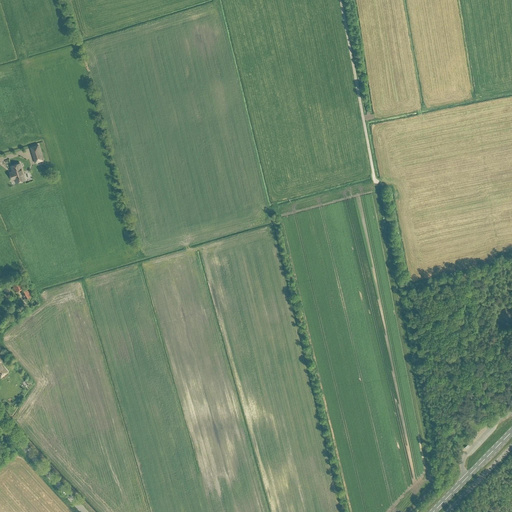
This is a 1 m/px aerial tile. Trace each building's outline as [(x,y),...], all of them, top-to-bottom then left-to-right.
[(37,144),(29,146),(35,163),(42,161),(37,144)] [(23,174),(20,163),(11,165),(13,171),(10,172),(12,179),(15,178),(16,182),(25,180),(23,174)] [(20,277),(12,282),(17,291),(25,286),(20,277)] [(2,287),(7,294),(10,292),(6,285),(2,287)] [(27,288),(22,291),(26,298),(31,295),(27,288)] [(3,360),(0,356),(0,376),(1,378),(9,370),(1,361),(3,360)]
